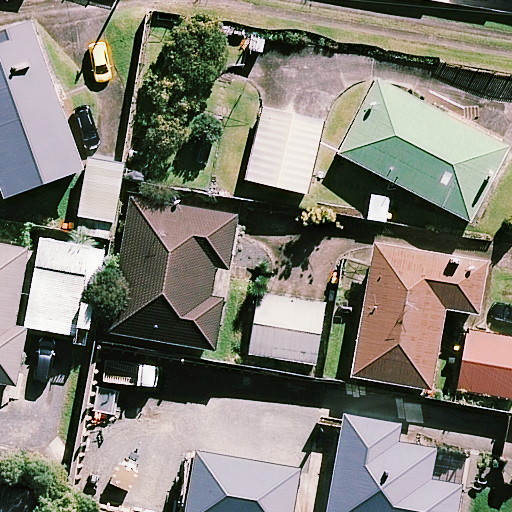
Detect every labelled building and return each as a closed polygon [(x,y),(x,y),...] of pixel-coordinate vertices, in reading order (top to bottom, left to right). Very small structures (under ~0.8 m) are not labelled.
[(81,171),(32,24),(0,34),(0,179),(5,196),(81,171)] [(336,61),(275,48),(247,180),(308,193),(336,61)] [(510,145),(378,80),(340,156),(472,221),(510,145)] [(123,165),(89,160),(80,216),(115,221),(123,165)] [(224,296),(212,294),(216,266),(229,268),(237,215),(131,198),(109,333),(215,350),(224,296)] [(82,222),(80,246),(39,241),(30,319),(90,326),(98,327),(105,269),(111,270),(116,226),(82,222)] [(27,249),(0,244),(0,382),(17,385),(26,329),(15,328),(27,249)] [(449,257),(377,245),(354,377),(432,390),(445,309),(479,314),(487,264),(449,257)] [(324,303),(258,295),(250,355),(316,364),(324,303)] [(511,339),(467,333),(458,390),(511,398),(511,339)] [(457,511),(461,487),(429,482),(434,450),(395,444),(398,426),(345,418),(330,511),(457,511)] [(0,487),(0,511),(48,511),(51,495),(0,487)]
